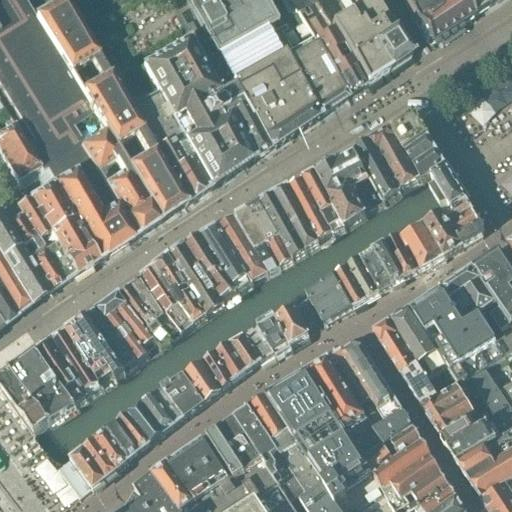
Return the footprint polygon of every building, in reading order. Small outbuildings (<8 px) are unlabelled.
[(81,97),(69,76),(36,21),(22,0),(0,0),(0,90),(39,155),(32,159),(34,161),(43,175),(46,173),(52,182),(49,185),(76,230),(98,265),(107,259),(108,259),(127,247),(127,246),(136,240),(103,185),(98,177),(77,143),(100,128),(81,97)] [(319,121),(347,102),(338,86),(312,41),(294,52),(291,47),(284,36),(289,33),(286,27),(276,33),(274,29),(280,26),(265,0),(182,0),(204,37),(199,40),(191,25),(186,28),(180,17),(175,20),(189,46),(185,48),(186,48),(145,72),(145,71),(141,73),(157,99),(156,99),(210,192),(248,167),(258,161),(271,153),(271,152),(315,123),(315,124),(319,121)] [(347,102),(365,90),(366,90),(353,66),(335,34),(334,32),(333,33),(331,29),(312,0),(286,0),(312,41),(338,86),(347,102)] [(344,0),(354,15),(376,48),(393,36),(370,0),(344,0)] [(401,0),(405,7),(428,49),(472,20),(461,0),(401,0)] [(461,0),(472,20),(502,0),(461,0)] [(65,4),(36,21),(69,76),(86,66),(90,73),(94,71),(102,84),(81,97),(100,128),(116,152),(135,141),(133,146),(141,158),(143,156),(147,162),(128,173),(160,225),(161,225),(184,210),(156,161),(129,114),(97,60),(65,4)] [(354,15),(331,29),(333,33),(334,32),(335,34),(353,66),(366,90),(411,61),(395,35),(393,36),(376,48),(354,15)] [(184,210),(209,192),(210,192),(156,99),(129,114),(156,161),(184,210)] [(426,139),(415,121),(392,136),(405,157),(429,143),(426,139)] [(128,173),(116,152),(100,128),(77,143),(98,177),(108,171),(110,172),(113,171),(117,177),(103,185),(136,240),(137,240),(160,225),(128,173)] [(15,129),(0,138),(0,141),(1,144),(0,144),(0,156),(17,185),(18,185),(21,190),(41,176),(43,175),(34,161),(32,159),(15,129)] [(414,170),(405,157),(392,136),(372,148),(403,197),(422,184),(414,170)] [(437,155),(429,143),(405,157),(414,170),(437,155)] [(372,148),(356,157),(358,161),(385,207),(386,208),(403,197),(372,148)] [(445,168),(437,155),(414,170),(422,184),(432,178),(445,168)] [(316,178),(346,233),(368,218),(368,217),(385,207),(358,161),(356,157),(316,178)] [(453,183),(445,168),(432,178),(441,193),(453,211),(466,204),(466,203),(453,183)] [(21,190),(22,193),(39,183),(46,195),(29,205),(75,280),(80,277),(98,265),(76,230),(49,185),(52,182),(46,173),(43,175),(41,176),(21,190)] [(316,178),(304,184),(336,240),(346,233),(316,178)] [(304,184),(289,192),(321,249),(336,240),(304,184)] [(289,192),(275,199),(308,257),(321,249),(289,192)] [(275,199),(262,207),(296,264),(308,257),(275,199)] [(48,298),(73,281),(75,281),(75,280),(29,205),(29,204),(16,212),(15,209),(0,217),(0,218),(27,264),(48,298)] [(473,215),(466,204),(453,211),(444,217),(452,230),(473,215)] [(262,207),(249,215),(283,272),(296,264),(262,207)] [(249,215),(237,221),(270,278),(283,272),(249,215)] [(478,224),(473,215),(452,230),(458,240),(479,226),(478,224)] [(444,217),(427,227),(446,263),(465,252),(458,240),(452,230),(444,217)] [(27,264),(0,218),(0,258),(31,310),(40,303),(48,298),(27,264)] [(237,221),(218,232),(252,284),(257,280),(259,283),(270,278),(237,221)] [(433,270),(446,263),(427,227),(427,226),(414,234),(433,270)] [(485,236),(479,226),(458,240),(465,252),(484,242),(485,236)] [(218,232),(202,241),(237,293),(241,299),(255,288),(252,284),(218,232)] [(419,278),(433,270),(414,234),(402,242),(419,278)] [(406,285),(419,278),(402,242),(400,239),(387,246),(406,285)] [(202,241),(187,251),(223,304),(237,293),(202,241)] [(394,292),(406,285),(387,246),(375,254),(376,258),(394,292)] [(187,251),(171,262),(209,321),(219,314),(227,309),(223,304),(187,251)] [(511,272),(506,263),(505,263),(501,257),(502,257),(501,255),(499,256),(500,257),(488,264),(486,265),(486,266),(475,273),(474,273),(473,274),(499,311),(495,313),(492,322),(502,337),(511,332),(511,331),(511,272)] [(0,293),(16,320),(31,310),(0,258),(0,293)] [(381,299),(394,292),(376,258),(364,265),(381,299)] [(171,262),(157,272),(196,330),(209,321),(171,262)] [(362,262),(348,271),(350,274),(368,306),(381,299),(364,265),(362,262)] [(157,272),(144,283),(183,339),(196,330),(157,272)] [(350,274),(338,281),(355,314),(368,306),(350,274)] [(473,274),(456,285),(480,322),(495,346),(504,340),(502,337),(492,322),(495,313),(499,311),(473,274)] [(336,278),(335,279),(308,298),(326,330),(355,314),(338,281),(336,278)] [(144,283),(132,291),(173,344),(181,337),(183,339),(144,283)] [(456,285),(422,307),(412,314),(454,380),(459,389),(470,381),(489,411),(496,422),(504,435),(506,438),(511,433),(511,414),(499,394),(485,375),(511,356),(511,332),(502,337),(504,340),(495,346),(480,322),(456,285)] [(132,291),(120,300),(162,354),(173,346),(172,345),(173,344),(132,291)] [(0,327),(2,331),(16,320),(0,293),(0,327)] [(120,300),(114,304),(122,316),(121,317),(124,322),(123,323),(151,361),(162,354),(120,300)] [(114,304),(99,315),(140,369),(152,362),(151,361),(123,323),(124,322),(121,317),(122,316),(114,304)] [(309,340),(297,315),(296,313),(281,319),(275,323),(290,351),(309,340)] [(390,328),(418,370),(427,385),(443,375),(449,383),(453,380),(457,389),(437,401),(438,402),(459,389),(454,380),(412,314),(390,328)] [(99,315),(88,323),(126,379),(140,369),(99,315)] [(88,323),(68,337),(104,393),(114,387),(126,379),(88,323)] [(275,323),(260,333),(271,351),(276,360),(290,351),(275,323)] [(390,328),(375,338),(402,380),(418,370),(390,328)] [(260,333),(245,342),(261,368),(276,360),(271,351),(260,333)] [(68,337),(53,347),(82,391),(89,387),(97,398),(104,393),(68,337)] [(245,342),(230,352),(247,379),(261,368),(245,342)] [(53,347),(38,356),(77,410),(97,398),(89,387),(82,391),(53,347)] [(387,427),(403,417),(362,352),(360,351),(359,350),(357,350),(355,350),(354,350),(343,357),(387,427)] [(233,389),(247,379),(230,352),(218,359),(215,361),(233,389)] [(38,356),(12,376),(51,427),(77,410),(38,356)] [(343,357),(329,366),(366,421),(376,434),(387,427),(343,357)] [(215,361),(202,369),(221,398),(233,389),(215,361)] [(351,430),(366,421),(329,366),(310,378),(354,447),(373,477),(376,476),(376,475),(393,464),(392,464),(378,440),(364,449),(351,430)] [(202,369),(185,381),(204,410),(221,398),(202,369)] [(440,405),(438,402),(437,401),(427,385),(418,370),(402,380),(414,397),(424,414),(440,405)] [(12,376),(1,384),(0,385),(0,389),(35,437),(36,437),(51,427),(12,376)] [(384,494),(373,477),(354,447),(310,378),(291,389),(268,402),(309,467),(337,509),(348,502),(346,497),(355,491),(354,490),(373,478),(383,495),(384,494)] [(185,381),(166,395),(186,424),(204,410),(185,381)] [(424,414),(441,441),(489,411),(470,381),(459,389),(438,402),(440,405),(424,414)] [(481,502),(483,501),(511,483),(511,396),(507,389),(499,394),(511,414),(511,433),(506,438),(504,435),(457,467),(458,469),(459,468),(467,480),(466,480),(471,488),(472,487),(480,500),(480,501),(481,502)] [(154,403),(143,411),(164,441),(186,424),(166,395),(154,403)] [(268,402),(250,413),(270,443),(293,478),(307,500),(300,505),(301,505),(304,511),(339,511),(337,509),(309,467),(268,402)] [(143,411),(131,420),(152,450),(164,441),(143,411)] [(496,422),(489,411),(441,441),(441,442),(442,442),(442,441),(449,452),(496,422)] [(293,511),(301,505),(300,505),(307,500),(293,478),(270,443),(250,413),(235,422),(264,466),(281,491),(290,506),(293,511)] [(412,431),(403,417),(387,427),(376,434),(379,440),(378,440),(392,464),(399,459),(390,445),(412,431)] [(140,459),(152,450),(131,420),(118,428),(140,459)] [(235,422),(208,441),(235,484),(239,481),(250,499),(253,504),(258,511),(293,511),(290,506),(281,491),(264,466),(235,422)] [(457,467),(504,435),(496,422),(449,452),(457,466),(457,467)] [(129,467),(140,459),(118,428),(106,437),(129,467)] [(420,445),(412,431),(390,445),(399,459),(420,445)] [(94,495),(129,467),(106,437),(71,463),(94,495)] [(208,441),(203,444),(168,468),(200,511),(240,511),(253,504),(250,499),(239,481),(235,484),(208,441)] [(430,461),(420,445),(399,459),(392,464),(393,464),(376,475),(376,476),(373,477),(384,494),(392,489),(391,487),(430,461)] [(441,477),(430,461),(391,487),(392,489),(397,497),(388,503),(389,504),(388,505),(392,511),(406,511),(411,509),(406,501),(441,477)] [(200,511),(168,468),(151,480),(174,511),(200,511)] [(420,511),(450,492),(441,477),(406,501),(411,509),(417,505),(420,509),(416,511),(420,511)] [(121,511),(258,511),(253,504),(240,511),(174,511),(151,480),(135,493),(121,511)] [(511,511),(511,483),(483,501),(489,511),(511,511)] [(383,495),(388,503),(397,497),(392,489),(384,494),(383,495)] [(450,492),(420,511),(449,511),(459,506),(450,492)]
